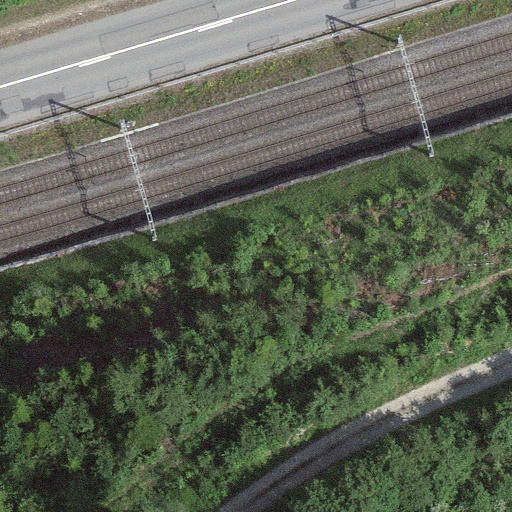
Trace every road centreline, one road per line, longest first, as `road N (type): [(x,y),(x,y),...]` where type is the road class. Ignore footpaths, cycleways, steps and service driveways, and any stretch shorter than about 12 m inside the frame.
road 1 (track): [(511,364),(381,416),(234,511)]
road 2 (primary): [(0,87),(296,0)]
